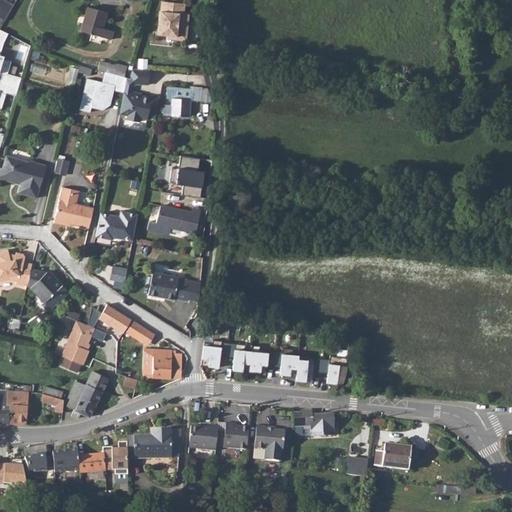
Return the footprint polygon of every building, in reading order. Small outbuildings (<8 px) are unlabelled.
[(0,0),(0,16),(5,20),(14,4),(7,0),(0,0)] [(166,39),(186,41),(187,30),(185,30),(186,23),(188,23),(189,14),(183,14),(184,4),(161,1),(156,35),(166,36),(166,39)] [(110,39),(113,30),(102,28),(107,12),(87,6),(85,14),(86,14),(80,31),(110,39)] [(7,33),(0,29),(0,71),(7,73),(11,61),(2,59),(3,55),(0,54),(0,50),(3,40),(7,33)] [(103,72),(112,74),(114,65),(99,61),(97,70),(103,72)] [(112,74),(124,77),(126,67),(114,64),(114,65),(112,74)] [(77,73),(89,76),(91,68),(79,65),(77,73)] [(133,68),(131,78),(126,77),(125,83),(133,83),(148,84),(149,69),(133,68)] [(0,91),(6,94),(15,96),(21,78),(7,73),(3,72),(0,81),(0,91)] [(125,83),(126,77),(124,77),(112,74),(103,72),(102,82),(86,79),(80,110),(91,112),(92,107),(103,109),(110,105),(113,89),(123,91),(125,83)] [(123,91),(131,93),(133,83),(125,83),(123,91)] [(190,100),(212,102),(208,88),(189,86),(189,88),(166,87),(166,98),(170,98),(170,105),(163,104),(163,115),(189,116),(190,100)] [(131,93),(123,91),(119,113),(127,115),(126,119),(139,121),(140,117),(147,119),(149,109),(151,97),(131,93)] [(151,97),(149,109),(157,110),(160,97),(151,95),(151,97)] [(29,161),(7,154),(3,168),(0,167),(0,168),(0,178),(20,184),(18,193),(37,198),(47,164),(29,159),(29,161)] [(182,195),(200,198),(203,175),(197,174),(197,171),(199,158),(180,156),(178,168),(171,167),(169,182),(183,184),(182,195)] [(54,173),(65,175),(69,161),(57,158),(54,173)] [(89,228),(93,207),(76,203),(79,191),(62,187),(54,220),(89,228)] [(170,227),(186,231),(187,230),(195,231),(199,215),(190,214),(190,212),(160,205),(156,223),(148,221),(147,230),(165,234),(167,226),(170,227)] [(100,213),(95,236),(111,239),(112,237),(132,240),(137,214),(120,211),(119,217),(100,213)] [(16,283),(26,286),(31,267),(32,263),(24,261),(25,256),(24,253),(16,252),(16,254),(12,253),(13,258),(11,258),(9,249),(0,250),(0,281),(9,280),(16,281),(16,283)] [(113,265),(111,279),(126,282),(128,268),(113,265)] [(31,267),(26,286),(31,287),(44,302),(42,304),(47,310),(51,310),(71,290),(49,268),(47,271),(31,267)] [(148,294),(174,299),(175,298),(188,300),(188,299),(192,280),(152,272),(148,294)] [(201,281),(192,280),(188,299),(198,301),(201,281)] [(100,318),(125,333),(133,320),(108,305),(100,318)] [(75,319),(77,313),(68,309),(65,315),(75,319)] [(85,349),(95,328),(88,324),(76,319),(61,355),(64,356),(81,364),(83,364),(89,350),(85,349)] [(133,320),(125,333),(148,346),(156,333),(133,320)] [(211,342),(203,341),(201,365),(218,366),(219,356),(234,357),(233,368),(265,371),(266,361),(283,363),(283,371),(298,373),(298,378),(312,379),(313,369),(329,371),(327,382),(342,384),(347,371),(348,356),(330,355),(330,359),(307,357),(308,354),(291,353),(291,349),(282,349),(282,351),(260,349),(260,345),(251,344),(251,348),(246,347),(246,343),(224,341),(225,339),(212,338),(211,342)] [(180,378),(181,377),(182,354),(172,354),(172,351),(144,349),(144,376),(180,378)] [(81,364),(64,356),(60,365),(77,373),(81,364)] [(102,391),(109,378),(93,370),(87,384),(102,391)] [(134,389),(137,379),(125,376),(123,385),(134,389)] [(89,417),(102,391),(87,384),(86,385),(76,381),(70,393),(72,394),(66,406),(74,410),(70,418),(78,418),(81,413),(88,417),(89,417)] [(61,397),(63,392),(44,386),(42,393),(43,393),(51,395),(61,397)] [(28,391),(7,390),(6,405),(9,405),(9,423),(16,424),(25,424),(28,391)] [(42,400),(55,403),(54,409),(61,411),(64,399),(61,397),(51,395),(43,393),(42,400)] [(0,422),(9,423),(9,405),(6,405),(0,404),(0,422)] [(333,414),(312,415),(311,410),(302,411),(302,413),(294,413),(294,427),(311,426),(312,437),(334,436),(333,414)] [(236,423),(225,422),(223,447),(246,449),(248,427),(235,425),(236,423)] [(209,426),(191,424),(188,446),(215,449),(218,424),(210,423),(209,426)] [(265,426),(256,425),(254,448),(265,449),(264,459),(280,461),(284,430),(275,429),(265,428),(265,426)] [(151,435),(134,435),(134,459),(171,458),(170,429),(170,428),(158,429),(158,435),(151,435)] [(182,429),(170,429),(171,458),(179,457),(182,429)] [(102,449),(103,454),(104,470),(114,470),(115,475),(128,474),(128,459),(127,448),(127,441),(118,442),(118,448),(102,449)] [(374,466),(382,467),(408,470),(410,448),(385,444),(384,452),(376,451),(374,466)] [(77,449),(52,451),(52,456),(53,470),(54,472),(78,470),(77,456),(77,449)] [(37,455),(23,456),(24,460),(28,472),(53,470),(52,456),(45,457),(45,452),(37,453),(37,455)] [(103,454),(77,456),(78,470),(79,473),(104,471),(104,470),(103,454)] [(348,457),(347,474),(367,475),(368,458),(348,457)] [(0,484),(26,485),(22,465),(0,463),(0,484)] [(34,501),(34,511),(56,511),(57,501),(34,501)]
